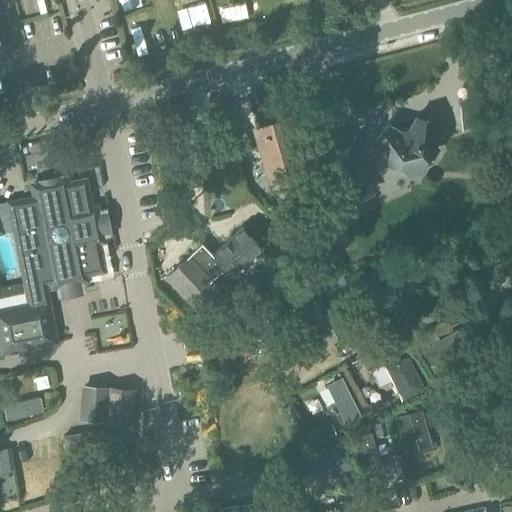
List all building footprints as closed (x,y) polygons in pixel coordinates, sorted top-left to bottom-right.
[(37,26),(48,26),(48,11),(37,12),(37,26)] [(393,48),(428,38),(425,29),(390,39),(393,48)] [(308,180),(293,126),(290,116),(252,128),(271,191),(308,180)] [(388,122),(377,134),(385,150),(382,160),(397,169),(398,163),(408,171),(421,168),(425,156),(430,158),(439,146),(430,137),(430,120),(414,116),(408,128),(399,129),(388,122)] [(377,199),(352,147),(318,163),(343,215),(377,199)] [(155,213),(141,166),(126,171),(140,218),(155,213)] [(85,180),(67,184),(66,178),(32,185),(34,198),(9,203),(13,224),(12,224),(28,304),(0,309),(0,349),(1,354),(57,343),(48,300),(47,300),(44,283),(51,281),(52,287),(86,280),(85,274),(103,271),(97,243),(103,241),(97,207),(91,208),(85,180)] [(322,228),(316,205),(288,213),(295,235),(322,228)] [(211,255),(201,245),(167,277),(196,308),(219,287),(211,279),(223,267),(231,276),(263,247),(262,246),(267,241),(250,222),(244,227),(243,226),(211,255)] [(0,300),(19,299),(18,282),(0,283),(0,300)] [(392,282),(367,287),(370,308),(396,304),(392,282)] [(301,343),(324,331),(308,301),(285,313),(301,343)] [(270,350),(283,340),(261,313),(226,340),(237,353),(259,336),(270,350)] [(437,345),(440,350),(427,358),(435,371),(468,352),(460,339),(451,344),(448,339),(437,345)] [(409,357),(386,368),(402,399),(424,388),(413,365),(409,357)] [(346,425),(361,418),(341,378),(326,385),(346,425)] [(130,428),(133,388),(106,385),(106,390),(85,387),(83,420),(104,422),(103,427),(130,428)] [(40,397),(3,406),(6,420),(43,411),(40,397)] [(405,454),(432,447),(421,408),(394,416),(405,454)] [(305,431),(308,443),(325,439),(322,426),(305,431)] [(70,476),(86,473),(81,448),(95,445),(92,429),(62,435),(70,476)] [(368,479),(383,476),(371,435),(357,439),(368,479)] [(199,472),(215,471),(214,437),(198,437),(199,472)] [(311,482),(352,468),(342,441),(302,455),(311,482)] [(28,449),(14,452),(26,500),(39,497),(28,449)]
